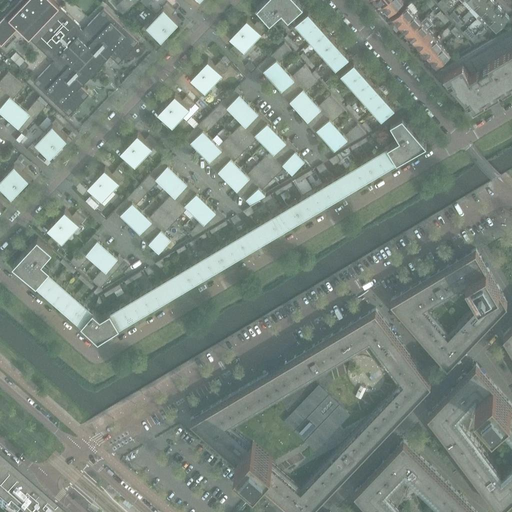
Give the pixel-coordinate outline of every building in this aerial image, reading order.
[(18,0),(5,14),(0,19),(0,43),(1,44),(18,27),(29,37),(51,58),(52,57),(55,60),(34,81),(67,113),(69,115),(89,94),(80,85),(91,75),(96,71),(106,60),(110,55),(119,63),(139,42),(137,40),(104,8),(83,30),(80,27),(81,26),(59,6),(53,0),(18,0)] [(123,14),(137,0),(121,0),(115,5),(123,14)] [(303,4),(299,0),(262,0),(257,6),(270,21),(282,10),(288,18),(303,4)] [(389,13),(403,1),(402,0),(387,0),(382,5),(389,13)] [(481,14),(494,2),(492,0),(480,0),(474,6),(481,14)] [(179,20),(172,13),(176,9),(167,1),(163,5),(164,6),(155,15),(170,29),(179,20)] [(489,22),(502,9),(494,2),(481,14),(489,22)] [(450,7),(446,3),(442,7),(446,11),(450,7)] [(400,26),(414,13),(407,5),(393,17),(400,26)] [(496,30),(509,17),(502,9),(489,22),(496,30)] [(303,31),(317,19),(308,10),(295,22),(303,31)] [(445,15),(440,10),(436,14),(440,19),(445,15)] [(407,34),(421,21),(414,13),(400,26),(407,34)] [(461,19),(456,14),(452,18),(456,23),(461,19)] [(170,29),(155,15),(147,24),(146,23),(142,28),(150,36),(154,32),(161,38),(170,29)] [(449,20),(445,15),(440,19),(445,24),(449,20)] [(263,32),(267,27),(258,19),(254,23),(247,17),(238,26),(253,40),(262,31),(263,32)] [(311,40),(325,28),(317,19),(303,31),(311,40)] [(460,27),(465,23),(461,19),(456,23),(460,27)] [(415,42),(428,29),(421,21),(407,34),(415,42)] [(245,49),(253,40),(238,26),(230,35),(237,41),(233,46),(242,54),(246,50),(245,49)] [(474,107),(511,84),(511,26),(440,70),(474,107)] [(459,31),(455,26),(450,30),(455,35),(459,31)] [(319,49),(333,37),(325,28),(311,40),(319,49)] [(422,50),(436,37),(428,29),(415,42),(422,50)] [(475,35),(471,30),(466,34),(470,39),(475,35)] [(459,40),(464,36),(459,31),(455,35),(459,40)] [(293,41),(287,34),(284,37),(290,43),(293,41)] [(479,39),(475,35),(470,39),(474,43),(479,39)] [(328,58),(341,46),(333,37),(319,49),(328,58)] [(429,58),(443,45),(436,37),(422,50),(429,58)] [(299,47),(293,41),(290,43),(296,50),(299,47)] [(279,61),(292,50),(285,42),(279,47),(257,67),(262,73),(264,71),(272,80),(285,68),(279,61)] [(437,66),(450,54),(443,45),(429,58),(437,66)] [(336,67),(349,55),(341,46),(328,58),(336,67)] [(309,59),(303,52),(300,55),(306,61),(309,59)] [(224,73),(228,68),(219,60),(215,64),(208,58),(199,67),(214,81),(223,72),(224,73)] [(315,65),(310,59),(309,59),(306,61),(312,68),(315,65)] [(255,67),(250,61),(245,65),(251,71),(255,67)] [(349,82),(362,70),(354,61),(341,73),(349,82)] [(284,96),(311,71),(304,64),(292,75),(285,68),(272,80),(280,89),(278,91),(284,96)] [(206,90),(214,81),(199,67),(191,76),(198,82),(194,87),(202,95),(207,91),(206,90)] [(321,76),(315,69),(312,72),(318,79),(321,76)] [(357,91),(370,79),(362,70),(349,82),(357,91)] [(0,96),(16,78),(8,71),(0,80),(0,96)] [(306,91),(318,80),(318,79),(312,72),(311,71),(284,96),(289,102),(291,100),(299,109),(312,98),(306,91)] [(13,98),(24,85),(16,78),(0,96),(0,109),(8,117),(20,104),(13,98)] [(365,100),(378,88),(370,79),(357,91),(365,100)] [(339,92),(333,85),(330,88),(336,94),(339,92)] [(236,115),(249,103),(241,94),(242,92),(237,86),(210,112),(218,120),(230,108),(236,115)] [(373,109),(387,97),(378,88),(365,100),(373,109)] [(191,107),(195,103),(186,95),(182,99),(175,92),(167,101),(181,115),(190,106),(191,107)] [(345,98),(339,92),(336,94),(342,101),(345,98)] [(310,126),(338,101),(331,93),(318,105),(312,98),(299,109),(307,119),(305,120),(310,126)] [(22,132),(46,104),(38,97),(27,110),(20,104),(8,117),(18,125),(16,127),(22,132)] [(381,118),(395,106),(387,97),(373,109),(381,118)] [(173,124),(181,115),(167,101),(158,110),(165,117),(161,121),(170,129),(174,125),(173,124)] [(332,120),(345,109),(338,101),(310,126),(315,132),(317,130),(326,139),(339,127),(332,120)] [(238,141),(265,115),(259,109),(257,111),(249,103),(236,115),(243,121),(231,133),(238,141)] [(352,106),(349,103),(346,106),(352,112),(355,110),(352,106)] [(361,116),(355,110),(352,112),(358,119),(361,116)] [(206,132),(218,120),(210,112),(184,138),(189,144),(191,142),(200,151),(213,138),(206,132)] [(264,143),(277,131),(268,122),(270,120),(265,115),(238,141),(246,148),(258,137),(264,143)] [(427,142),(415,129),(403,115),(390,122),(400,137),(388,145),(397,160),(427,142)] [(67,137),(60,130),(64,126),(56,118),(51,122),(52,123),(44,132),(59,146),(67,137)] [(372,129),(365,121),(362,123),(369,131),(372,129)] [(334,152),(366,133),(357,123),(345,134),(339,127),(326,139),(330,145),(328,146),(334,152)] [(153,146),(158,142),(149,134),(145,138),(138,131),(129,140),(144,154),(153,146)] [(266,169),(293,143),(287,138),(285,140),(277,131),(264,143),(271,150),(259,162),(266,169)] [(59,146),(44,132),(35,141),(34,140),(30,144),(39,153),(43,148),(50,155),(59,146)] [(212,167),(238,141),(231,133),(219,145),(213,138),(200,151),(208,159),(206,161),(212,167)] [(135,163),(144,154),(129,140),(121,150),(128,156),(124,160),(132,169),(136,164),(135,163)] [(234,160),(246,148),(238,141),(212,167),(217,172),(219,170),(228,179),(240,167),(234,160)] [(292,172),(304,160),(305,160),(296,151),(298,149),(293,143),(266,169),(273,177),(286,165),(292,172)] [(397,160),(388,145),(377,151),(387,166),(397,160)] [(387,166),(377,151),(367,157),(376,172),(387,166)] [(340,160),(336,154),(329,159),(334,164),(340,160)] [(166,186),(178,174),(169,165),(171,163),(165,157),(139,184),(148,192),(159,180),(166,186)] [(376,172),(367,157),(356,163),(366,179),(376,172)] [(29,177),(22,170),(26,166),(17,158),(13,162),(14,163),(6,172),(21,186),(29,177)] [(239,195),(266,169),(259,162),(247,173),(240,167),(228,179),(236,188),(234,190),(239,195)] [(328,168),(322,162),(316,166),(320,173),(328,168)] [(366,179),(356,163),(334,177),(343,192),(366,179)] [(121,181),(125,177),(116,168),(112,173),(105,166),(96,175),(111,189),(120,180),(121,181)] [(262,188),(273,177),(266,169),(239,195),(245,200),(247,198),(250,202),(266,193),(262,188)] [(21,186),(6,172),(0,178),(0,191),(1,193),(5,189),(12,195),(21,186)] [(168,212),(194,185),(188,180),(186,182),(178,174),(166,186),(172,193),(161,205),(168,212)] [(103,198),(111,189),(96,175),(88,184),(95,191),(91,195),(100,203),(104,199),(103,198)] [(343,192),(334,177),(323,183),(332,199),(343,192)] [(332,199),(323,183),(313,189),(322,205),(332,199)] [(136,204),(148,192),(139,184),(114,211),(119,216),(121,214),(130,223),(143,210),(136,204)] [(194,214),(206,201),(198,192),(200,190),(194,185),(168,212),(176,219),(187,207),(194,214)] [(322,205),(313,189),(302,195),(311,211),(322,205)] [(311,211),(302,195),(292,202),(301,217),(311,211)] [(193,236),(226,216),(217,207),(215,209),(206,201),(194,214),(201,220),(190,232),(193,236)] [(301,217),(292,202),(282,208),(291,223),(301,217)] [(142,239),(168,212),(161,205),(149,217),(143,210),(130,223),(139,231),(137,233),(142,239)] [(254,212),(250,205),(242,210),(248,216),(254,212)] [(81,223),(85,219),(76,210),(72,214),(65,208),(56,217),(71,231),(80,222),(81,223)] [(291,223),(282,208),(271,214),(280,229),(291,223)] [(176,242),(164,231),(176,219),(168,212),(142,239),(148,244),(150,242),(159,251),(166,243),(170,248),(176,242)] [(242,219),(236,214),(230,217),(234,224),(242,219)] [(280,229),(271,214),(248,228),(257,243),(280,229)] [(63,240),(71,231),(56,217),(48,226),(55,233),(51,237),(60,245),(64,241),(63,240)] [(257,243),(248,228),(237,234),(246,250),(257,243)] [(96,261),(108,248),(99,240),(100,238),(94,232),(70,260),(78,267),(89,255),(96,261)] [(246,250),(237,234),(227,240),(236,256),(246,250)] [(42,261),(53,249),(38,236),(25,249),(13,262),(22,270),(37,283),(49,270),(50,268),(42,261)] [(236,256),(227,240),(217,246),(226,262),(236,256)] [(226,262),(217,246),(206,252),(216,268),(226,262)] [(100,287),(117,267),(125,259),(119,254),(117,256),(108,248),(96,261),(103,267),(92,280),(98,285),(100,287)] [(418,330),(426,339),(435,349),(448,364),(454,357),(475,335),(500,309),(507,301),(476,248),(462,256),(448,264),(424,279),(391,299),(397,306),(418,330)] [(216,268),(206,252),(196,259),(205,274),(216,268)] [(69,264),(63,258),(60,261),(67,267),(69,264)] [(166,264),(163,258),(155,262),(161,267),(166,264)] [(130,264),(125,259),(117,267),(123,272),(130,264)] [(205,274),(196,259),(186,265),(195,280),(205,274)] [(74,273),(76,270),(69,264),(67,267),(74,273)] [(195,280),(186,265),(165,277),(162,279),(172,294),(180,289),(195,280)] [(154,271),(148,266),(145,268),(149,275),(154,271)] [(46,291),(58,277),(49,270),(37,283),(46,291)] [(134,279),(142,274),(140,271),(132,276),(134,279)] [(87,280),(81,274),(78,277),(85,283),(87,280)] [(126,284),(134,279),(132,276),(124,280),(126,284)] [(55,299),(67,285),(58,277),(46,291),(55,299)] [(172,294),(162,279),(152,285),(161,300),(172,294)] [(94,286),(87,280),(85,283),(92,289),(94,286)] [(113,291),(121,287),(119,283),(111,288),(113,291)] [(64,307),(76,293),(67,285),(55,299),(64,307)] [(96,294),(103,289),(100,287),(98,285),(93,291),(96,294)] [(161,300),(152,285),(141,291),(151,307),(161,300)] [(106,296),(113,291),(111,288),(104,293),(106,296)] [(151,307),(141,291),(131,297),(140,313),(151,307)] [(73,315),(85,301),(76,293),(64,307),(73,315)] [(103,303),(99,295),(98,296),(94,308),(103,303)] [(140,313),(131,297),(121,303),(130,319),(140,313)] [(82,323),(94,309),(85,301),(73,315),(82,323)] [(130,319),(121,303),(110,310),(120,325),(130,319)] [(236,458),(275,492),(290,505),(297,511),(306,511),(327,491),(372,443),(416,397),(431,381),(402,342),(386,321),(376,308),(340,329),(330,335),(320,341),(191,418),(199,425),(236,458)] [(120,325),(110,310),(101,315),(94,309),(82,323),(99,338),(120,325)] [(511,325),(503,334),(511,348),(511,325)] [(449,392),(434,408),(428,413),(500,509),(511,497),(511,404),(511,403),(476,363),(464,376),(456,384),(449,391),(449,392)] [(355,491),(373,511),(477,511),(436,471),(404,439),(395,448),(380,464),(365,480),(361,483),(355,491)] [(49,511),(0,468),(0,511),(49,511)]
